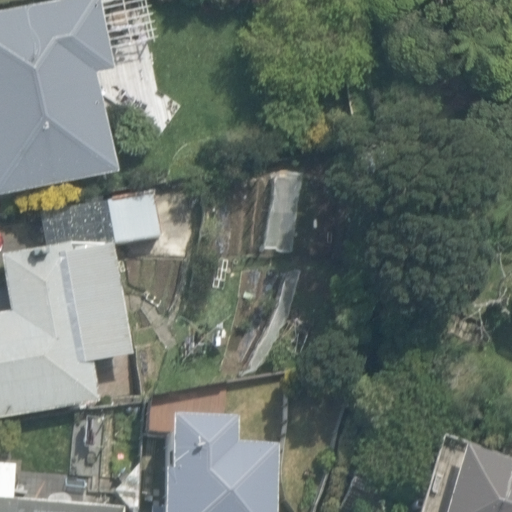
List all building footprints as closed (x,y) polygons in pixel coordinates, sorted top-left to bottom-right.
[(63,0),(0,13),(0,195),(107,173),(87,77),(107,73),(91,0),(63,0)] [(0,419),(91,404),(84,363),(126,356),(108,246),(160,237),(151,188),(32,208),(39,249),(0,256),(0,300),(2,312),(0,312),(0,419)] [(264,511),(266,449),(225,448),(226,423),(160,421),(159,478),(146,478),(145,511),(264,511)] [(511,511),(511,462),(455,446),(435,511),(511,511)] [(119,511),(0,502),(0,511),(119,511)]
